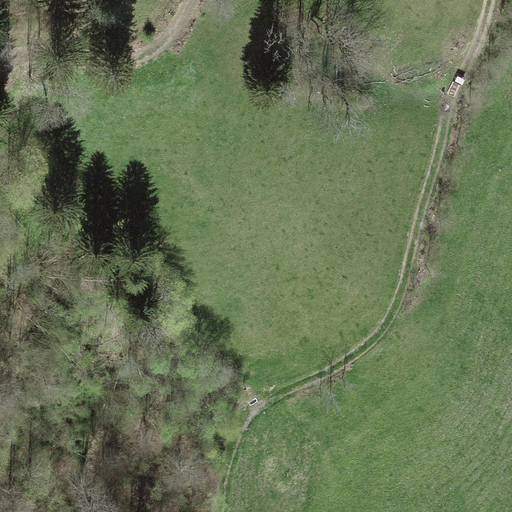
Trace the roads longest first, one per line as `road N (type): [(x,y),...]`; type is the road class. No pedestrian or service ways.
road 1 (track): [(491,0),(444,108),(402,288),(381,331),(344,364),(269,399),(243,421),(223,482),(224,511)]
road 2 (track): [(0,68),(47,52),(126,64),(163,46),(186,0)]
